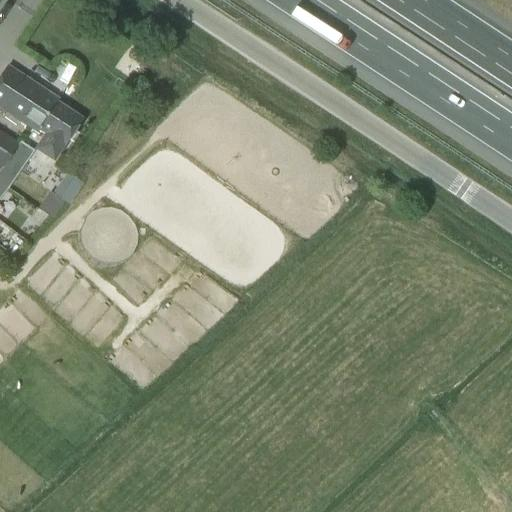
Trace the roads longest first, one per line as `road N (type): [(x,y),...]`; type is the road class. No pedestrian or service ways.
road 1 (unclassified): [(169,0),(511,222)]
road 2 (motorway): [(304,0),(511,136)]
